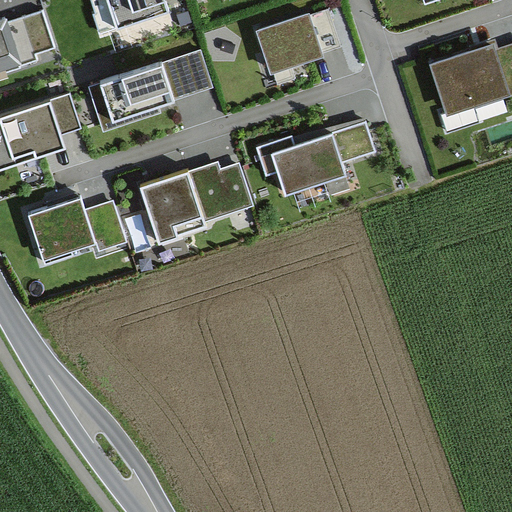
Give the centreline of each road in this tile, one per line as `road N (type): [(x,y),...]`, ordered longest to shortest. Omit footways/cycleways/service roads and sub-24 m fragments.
road 1 (unclassified): [(151,511),(0,294)]
road 2 (residential): [(357,0),(418,176)]
